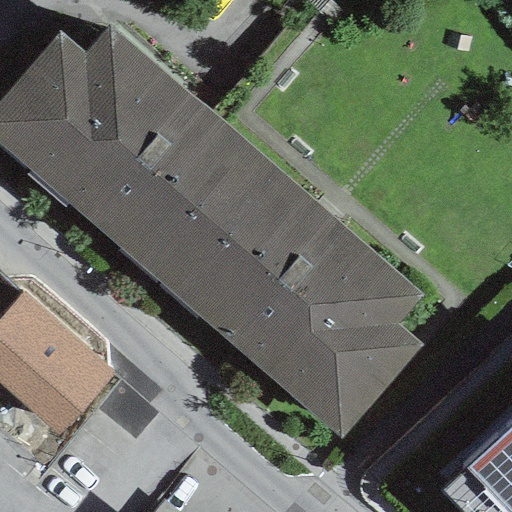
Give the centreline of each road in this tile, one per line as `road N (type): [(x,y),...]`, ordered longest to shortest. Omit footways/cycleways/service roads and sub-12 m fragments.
road 1 (residential): [(87,311),(315,511)]
road 2 (residential): [(87,311),(0,227)]
